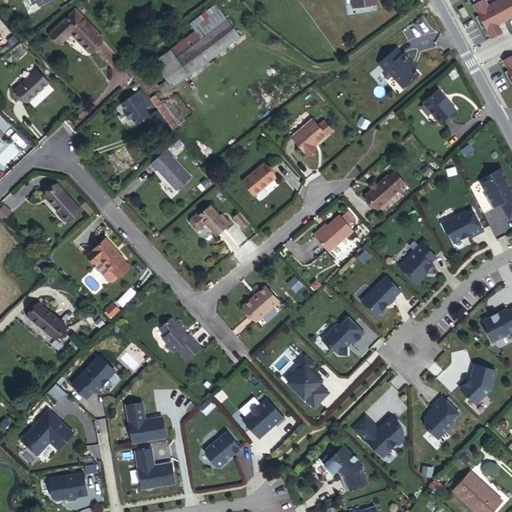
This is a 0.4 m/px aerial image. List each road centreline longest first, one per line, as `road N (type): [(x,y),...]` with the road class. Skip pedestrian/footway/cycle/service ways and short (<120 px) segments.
road 1 (residential): [(0,192),(33,162),(72,167),(197,309)]
road 2 (residential): [(197,309),(322,196)]
road 3 (residential): [(511,255),(440,312),(405,356)]
